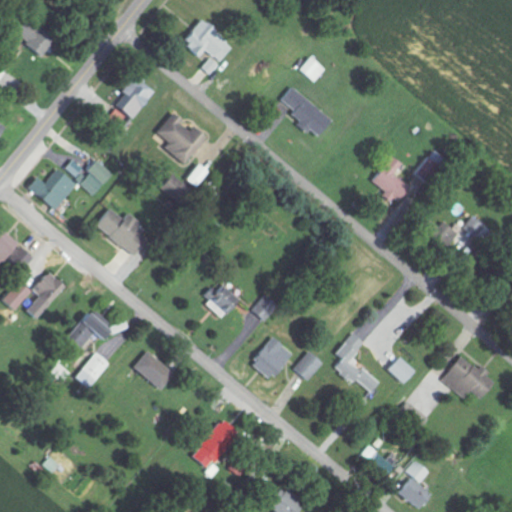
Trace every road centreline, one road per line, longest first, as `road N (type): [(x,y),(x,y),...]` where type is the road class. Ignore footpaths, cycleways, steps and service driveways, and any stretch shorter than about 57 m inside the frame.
road 1 (residential): [(511,358),(122,28)]
road 2 (residential): [(384,511),(0,192)]
road 3 (tertiary): [(0,179),(143,0)]
road 4 (residential): [(0,415),(114,511)]
